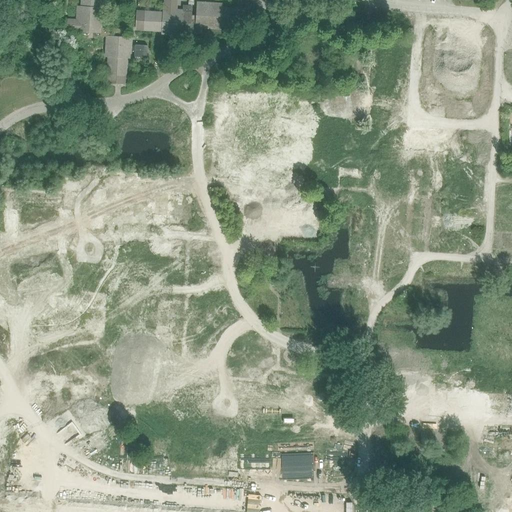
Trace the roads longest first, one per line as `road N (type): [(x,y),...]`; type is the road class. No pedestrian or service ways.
road 1 (residential): [(362,488),(107,471),(46,436),(13,398)]
road 2 (residential): [(494,124),(486,250),(473,259),(420,260),(373,313),(357,369)]
road 3 (unknown): [(199,175),(297,211),(282,233),(222,253)]
road 4 (residential): [(494,124),(413,119),(420,9)]
road 5 (residential): [(199,175),(231,281),(255,323)]
road 6 (unknown): [(366,421),(509,419)]
road 7 (residential): [(357,369),(366,401),(362,488)]
